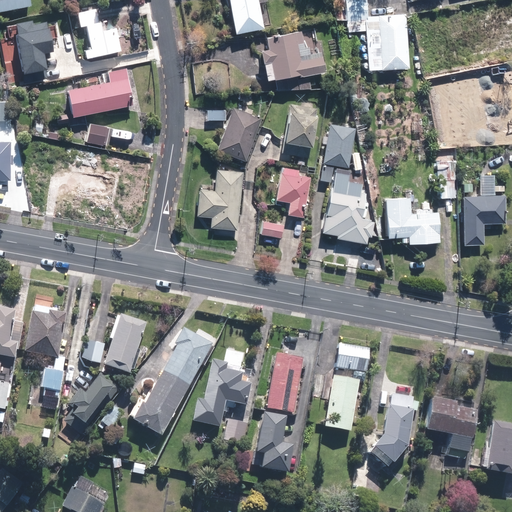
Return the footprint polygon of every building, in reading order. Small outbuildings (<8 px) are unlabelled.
[(0,0),(0,12),(29,7),(27,0),(0,0)] [(229,0),(236,34),(264,29),(259,2),(266,1),(266,0),(229,0)] [(347,0),(349,31),(365,30),(368,71),(409,68),(406,14),(369,16),(368,0),(347,0)] [(484,49),(510,35),(508,31),(511,28),(511,0),(470,23),(484,49)] [(87,51),(89,59),(123,51),(118,28),(108,30),(106,22),(100,23),(97,9),(79,13),(82,27),(89,26),(94,49),(87,51)] [(12,23),(23,80),(46,75),(42,52),(50,50),(44,20),(33,23),(32,19),(12,23)] [(271,49),(264,50),(270,80),(276,79),(279,90),(312,89),(310,76),(327,72),(323,52),(311,55),(310,46),(306,47),(303,31),(268,37),(271,49)] [(435,40),(440,69),(463,65),(459,36),(435,40)] [(489,89),(495,125),(511,121),(511,66),(486,72),(487,74),(479,75),(482,91),(489,89)] [(70,90),(75,117),(134,105),(127,68),(104,72),(106,83),(70,90)] [(0,179),(10,180),(11,141),(0,141),(0,120),(7,121),(8,102),(0,101),(0,179)] [(283,153),(309,157),(311,147),(314,147),(319,117),(316,116),(318,109),(292,104),(283,153)] [(219,151),(247,161),(262,118),(234,108),(219,151)] [(208,110),(208,120),(226,120),(226,110),(208,110)] [(434,112),(434,120),(444,120),(444,112),(434,112)] [(58,115),(59,124),(70,123),(68,114),(58,115)] [(316,173),(329,175),(332,158),(345,160),(352,121),(326,116),(316,173)] [(35,136),(42,137),(45,124),(37,122),(35,136)] [(88,142),(103,146),(103,144),(106,145),(110,128),(93,124),(88,142)] [(444,127),(445,145),(462,143),(461,126),(444,127)] [(354,154),(356,170),(363,169),(361,153),(354,154)] [(432,163),(434,199),(451,198),(450,181),(453,181),(451,162),(432,163)] [(322,231),(367,239),(371,217),(360,215),(365,193),(358,192),(360,182),(347,179),(349,167),(334,164),(322,231)] [(290,215),(304,217),(312,177),(299,175),(300,171),(286,168),(279,200),(292,203),(290,215)] [(212,227),(238,230),(244,172),(219,169),(216,191),(202,190),(199,215),(213,217),(212,227)] [(98,204),(112,207),(113,204),(117,205),(122,177),(86,171),(80,198),(98,201),(98,204)] [(463,197),(464,245),(484,245),(483,224),(506,224),(505,197),(496,197),(496,175),(482,176),(482,197),(463,197)] [(408,236),(408,244),(440,241),(438,212),(428,213),(427,209),(416,210),(416,213),(409,213),(408,197),(384,199),(386,238),(408,236)] [(263,234),(282,238),(284,226),(266,222),(263,234)] [(45,408),(55,410),(55,406),(57,407),(60,391),(61,391),(67,359),(59,358),(67,314),(59,313),(59,310),(54,309),(54,310),(37,307),(36,313),(34,313),(27,353),(58,358),(56,371),(47,370),(43,388),(47,389),(44,406),(45,406),(45,408)] [(0,355),(16,358),(17,350),(20,350),(24,324),(14,322),(16,311),(0,308),(0,355)] [(106,366),(131,375),(148,324),(123,315),(122,318),(120,317),(112,339),(115,340),(106,366)] [(180,347),(166,372),(192,386),(214,346),(185,329),(176,345),(180,347)] [(93,370),(99,371),(106,345),(97,343),(92,362),(94,363),(93,370)] [(337,368),(367,373),(371,349),(340,344),(337,368)] [(268,410),(294,415),(305,359),(278,354),(268,410)] [(195,422),(222,428),(226,407),(234,409),(235,404),(248,406),(253,384),(250,384),(252,376),(242,374),(243,369),(231,367),(230,371),(212,367),(205,401),(200,400),(195,422)] [(192,386),(166,372),(158,385),(155,383),(145,401),(141,398),(131,416),(136,419),(135,421),(163,437),(192,386)] [(65,422),(82,436),(120,388),(102,373),(87,393),(82,389),(69,405),(75,410),(65,422)] [(314,397),(326,399),(330,376),(319,374),(314,397)] [(326,428),(351,432),(361,380),(336,376),(326,428)] [(0,421),(1,422),(3,410),(6,410),(11,385),(0,382),(0,421)] [(361,455),(378,470),(383,465),(384,465),(398,449),(406,411),(405,411),(407,399),(386,395),(384,406),(381,406),(375,436),(365,448),(366,449),(361,455)] [(451,432),(446,455),(463,457),(468,452),(475,410),(454,407),(455,401),(430,397),(425,427),(451,432)] [(99,426),(103,430),(107,425),(113,430),(124,413),(114,406),(99,426)] [(482,469),(508,474),(509,472),(511,472),(511,422),(493,419),(488,447),(482,446),(479,465),(483,466),(482,469)] [(225,441),(243,445),(248,425),(229,420),(225,441)] [(253,424),(248,450),(278,457),(282,439),(271,436),(272,428),(253,424)] [(43,437),(50,438),(52,430),(44,429),(43,437)] [(134,473),(145,475),(147,466),(135,464),(134,473)] [(0,511),(5,511),(25,484),(20,481),(24,476),(8,465),(0,476),(0,511)] [(102,511),(105,505),(74,488),(64,506),(74,511),(73,511),(102,511)] [(19,501),(26,506),(31,499),(24,494),(19,501)]
